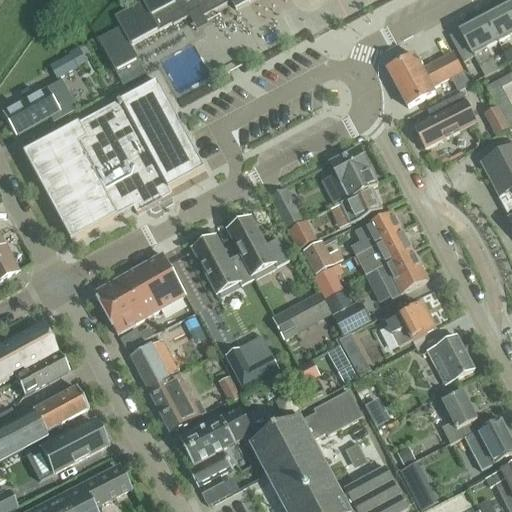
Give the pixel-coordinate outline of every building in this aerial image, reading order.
[(140,0),(144,6),(115,21),(122,33),(131,50),(131,49),(173,27),(173,28),(189,20),(200,14),(204,20),(232,5),(236,13),(262,0),(140,0)] [(485,21),(499,48),(511,41),(511,12),(510,9),(498,15),(499,17),(487,23),(486,21),(485,21)] [(452,40),(466,66),(475,61),(486,81),(499,74),(488,54),(499,48),(485,21),(474,28),(474,29),(464,35),(463,34),(452,40)] [(122,33),(100,44),(116,75),(138,64),(131,50),(122,33)] [(511,52),(503,58),(509,68),(511,66),(511,52)] [(399,94),(409,112),(437,97),(434,92),(452,82),(459,96),(471,89),(454,56),(422,73),(415,59),(388,73),(399,94)] [(51,71),(52,71),(57,82),(78,71),(71,59),(51,71)] [(139,64),(117,76),(124,89),(146,77),(139,64)] [(509,133),(510,134),(510,136),(511,134),(511,109),(502,92),(511,86),(511,77),(486,91),(497,112),(503,122),(509,133)] [(24,157),(72,246),(150,204),(148,199),(167,189),(169,193),(206,173),(158,85),(24,157)] [(7,116),(5,117),(6,119),(19,141),(61,117),(74,110),(61,87),(48,94),(7,116)] [(438,121),(416,133),(427,153),(478,128),(467,107),(464,98),(450,105),(449,105),(434,113),(438,121)] [(497,112),(485,118),(496,140),(509,133),(503,122),(497,112)] [(359,151),(330,166),(332,169),(336,177),(331,179),(337,190),(340,188),(348,203),(349,205),(372,193),(379,190),(374,181),(360,153),(359,151)] [(500,202),(502,201),(505,207),(510,204),(511,208),(511,219),(508,222),(511,229),(511,151),(482,167),(500,202)] [(347,204),(341,207),(342,208),(342,209),(352,227),(353,229),(358,226),(383,213),(372,193),(349,205),(348,203),(347,204)] [(272,202),(288,233),(303,225),(286,194),(272,202)] [(361,247),(353,252),(356,257),(357,260),(404,237),(393,216),(366,231),(356,236),(361,247)] [(252,222),(228,235),(242,262),(252,280),(253,279),(275,267),(277,272),(290,265),(278,242),(266,249),(252,222)] [(307,225),(288,235),(289,237),(299,255),(318,244),(308,227),(307,225)] [(357,260),(356,257),(362,269),(373,264),(371,259),(378,255),(386,269),(414,256),(404,237),(357,260)] [(0,284),(18,275),(0,241),(0,284)] [(217,241),(193,254),(217,299),(240,286),(242,291),(256,284),(253,279),(252,280),(242,262),(231,268),(217,241)] [(336,269),(335,268),(330,258),(324,245),(304,256),(316,280),(336,269)] [(386,269),(378,273),(394,304),(429,286),(424,275),(414,256),(386,269)] [(120,340),(187,301),(163,259),(96,298),(120,340)] [(344,341),(372,326),(361,305),(354,309),(346,293),(324,305),(332,318),(344,341)] [(320,296),(273,322),(284,344),(332,318),(324,305),(320,296)] [(386,328),(393,340),(399,353),(436,333),(423,308),(399,321),(386,328)] [(190,324),(185,326),(190,337),(195,334),(201,331),(196,321),(190,324)] [(0,349),(0,389),(13,382),(12,380),(56,356),(41,328),(0,349)] [(353,338),(340,345),(350,363),(363,356),(353,338)] [(458,339),(415,362),(431,391),(473,369),(458,339)] [(241,355),(227,362),(243,392),(280,373),(263,340),(240,352),(241,355)] [(132,361),(150,397),(181,379),(164,344),(132,361)] [(12,380),(13,382),(14,382),(23,400),(67,376),(56,356),(12,380)] [(343,357),(330,363),(345,389),(357,382),(343,356),(343,357)] [(282,402),(298,394),(321,382),(313,366),(290,380),(275,388),(282,402)] [(150,397),(170,438),(207,419),(200,406),(196,408),(181,379),(150,397)] [(229,381),(219,386),(229,408),(240,402),(229,381)] [(0,463),(46,439),(45,437),(88,413),(76,391),(32,414),(17,422),(0,431),(0,463)] [(451,449),(465,442),(476,437),(471,428),(478,424),(463,395),(442,406),(452,427),(442,432),(451,449)] [(331,511),(391,481),(386,471),(341,494),(315,445),(327,439),(328,441),(364,422),(349,396),(314,415),(316,418),(304,424),(302,420),(250,448),(270,486),(283,511),(331,511)] [(378,403),(366,409),(377,431),(389,424),(378,403)] [(180,445),(192,468),(242,441),(253,436),(241,412),(180,445)] [(495,469),(511,460),(511,442),(502,423),(476,437),(465,442),(475,461),(487,454),(495,469)] [(41,452),(54,478),(107,450),(94,425),(41,452)] [(228,451),(188,472),(198,492),(232,474),(231,471),(237,468),(228,451)] [(409,451),(398,457),(405,469),(415,463),(409,451)] [(403,475),(409,489),(410,490),(412,490),(428,482),(427,480),(420,467),(403,475)] [(511,497),(511,469),(485,484),(490,493),(505,485),(511,497)] [(95,511),(130,494),(118,471),(38,511),(95,511)] [(407,511),(391,481),(331,511),(407,511)] [(0,511),(16,511),(19,511),(11,495),(0,500),(0,511)]
